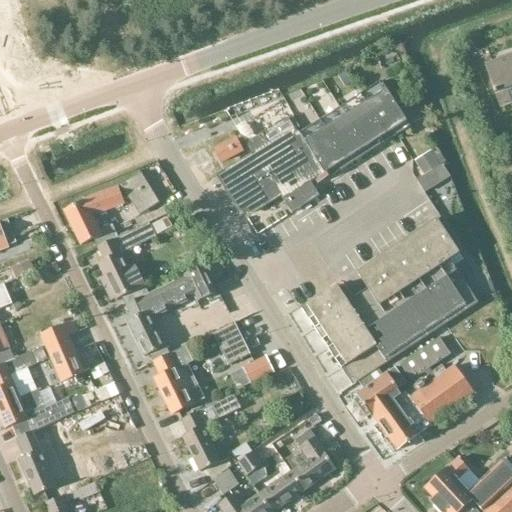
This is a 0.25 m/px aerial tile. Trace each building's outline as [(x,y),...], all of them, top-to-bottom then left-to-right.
[(511,104),(507,90),(511,88),(511,57),(485,66),(499,108),(511,104)] [(345,73),(338,77),(344,87),(350,84),(345,73)] [(252,155),(216,176),(239,214),(251,216),(282,197),(284,200),(283,200),(292,214),(319,197),(310,183),(324,174),(330,171),(333,176),(347,167),(369,153),(366,148),(385,136),(388,142),(411,128),(421,121),(410,105),(400,111),(388,91),(382,81),(359,96),(365,105),(305,143),(299,133),(298,132),(296,134),(296,133),(289,119),(254,138),(245,123),(236,128),(244,143),(246,143),(252,155)] [(417,100),(410,105),(421,121),(425,118),(417,100)] [(236,139),(215,150),(222,163),(242,152),(236,139)] [(430,151),(414,161),(424,176),(439,166),(430,151)] [(95,240),(98,247),(118,238),(113,226),(100,232),(93,216),(125,204),(124,201),(129,199),(140,215),(160,204),(141,174),(119,188),(118,187),(84,200),(85,202),(65,211),(81,246),(95,240)] [(424,176),(417,181),(424,193),(432,188),(424,176)] [(302,311),(341,369),(345,367),(357,384),(359,383),(378,370),(413,346),(435,332),(478,303),(450,261),(460,254),(437,220),(358,274),(369,290),(354,300),(342,284),(302,311)] [(0,251),(9,248),(8,246),(15,243),(7,222),(0,225),(0,224),(0,251)] [(150,223),(118,238),(98,247),(105,261),(99,264),(110,286),(106,288),(112,301),(116,299),(117,300),(122,297),(127,306),(149,295),(136,265),(127,270),(123,263),(134,257),(131,250),(156,238),(150,223)] [(29,263),(13,269),(17,279),(33,272),(29,263)] [(171,284),(149,295),(127,306),(133,318),(127,321),(145,358),(150,355),(154,363),(170,355),(166,347),(165,348),(147,312),(163,305),(164,307),(191,293),(197,303),(217,293),(203,267),(171,284)] [(0,310),(13,305),(4,285),(1,287),(0,287),(0,366),(15,361),(2,331),(0,330),(0,310)] [(42,335),(47,347),(69,338),(79,332),(74,321),(42,335)] [(235,323),(231,325),(213,334),(222,349),(229,366),(251,356),(235,323)] [(69,338),(47,347),(62,384),(84,374),(69,338)] [(410,382),(429,370),(451,355),(439,339),(417,353),(399,366),(410,382)] [(39,350),(15,361),(0,366),(0,414),(6,429),(13,426),(18,439),(35,432),(46,427),(61,420),(75,414),(70,401),(69,399),(57,405),(47,410),(41,398),(29,369),(44,362),(39,350)] [(171,355),(170,355),(154,363),(161,376),(155,379),(173,415),(193,405),(175,370),(178,369),(171,355)] [(266,357),(243,369),(251,385),(274,373),(266,357)] [(359,397),(356,400),(367,417),(371,414),(379,425),(375,428),(384,441),(388,438),(397,450),(458,406),(475,394),(456,367),(455,366),(446,372),(441,366),(431,373),(401,395),(397,390),(406,384),(395,369),(383,377),(364,390),(358,395),(359,397)] [(378,370),(359,383),(364,390),(383,377),(378,370)] [(82,396),(70,401),(75,414),(87,409),(82,396)] [(220,462),(203,427),(206,426),(199,412),(182,420),(189,434),(182,437),(200,472),(205,470),(212,481),(232,467),(225,458),(220,462)] [(285,416),(274,420),(276,427),(288,423),(285,416)] [(46,427),(35,432),(18,439),(26,457),(19,459),(35,496),(56,487),(70,482),(46,427)] [(309,460),(291,473),(304,491),(335,469),(323,451),(324,450),(310,431),(296,441),(309,460)] [(263,466),(253,453),(238,463),(247,477),(263,466)] [(426,489),(442,506),(439,509),(441,511),(460,511),(474,499),(485,511),(511,485),(511,472),(506,466),(509,463),(505,459),(480,483),(469,471),(458,459),(426,489)] [(240,484),(248,478),(247,477),(238,463),(238,464),(233,467),(232,467),(212,481),(225,499),(242,486),(240,484)] [(291,473),(260,495),(272,511),(274,511),(304,491),(291,473)] [(93,485),(76,492),(79,499),(80,501),(97,494),(93,485)] [(511,511),(511,485),(485,511),(483,511),(511,511)] [(76,492),(63,497),(66,504),(79,499),(76,492)] [(246,505),(237,492),(219,505),(223,511),(272,511),(260,495),(246,505)] [(68,511),(69,511),(67,505),(66,504),(63,497),(46,504),(49,511),(68,511)]
